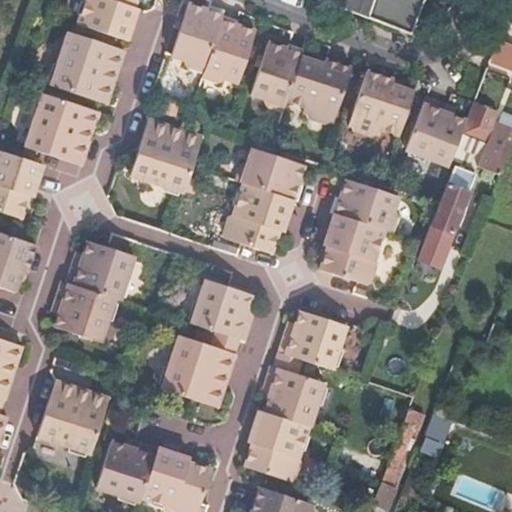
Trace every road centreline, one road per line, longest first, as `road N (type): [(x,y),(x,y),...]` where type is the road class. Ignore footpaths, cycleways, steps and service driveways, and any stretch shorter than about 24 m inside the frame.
road 1 (residential): [(66,206),(31,315),(41,344),(38,367),(0,486)]
road 2 (residential): [(266,0),(428,61),(471,41),(487,0)]
road 3 (residential): [(212,511),(284,284)]
road 4 (residential): [(169,0),(118,140),(66,206)]
road 5 (residential): [(284,284),(66,206)]
